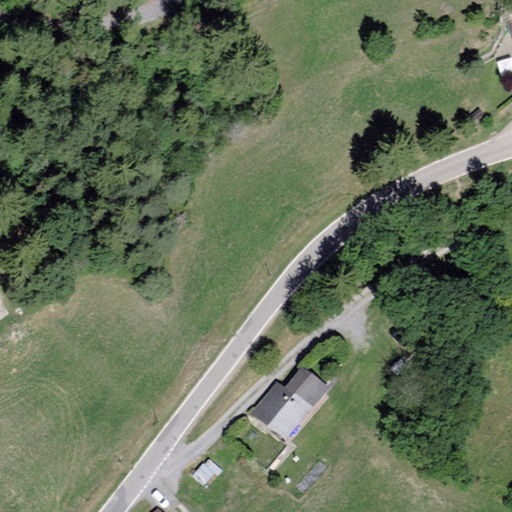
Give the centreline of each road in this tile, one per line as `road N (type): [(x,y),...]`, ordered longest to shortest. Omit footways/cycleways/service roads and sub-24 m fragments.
road 1 (unclassified): [(109,511),(333,236),(419,180),(505,147)]
road 2 (track): [(147,462),(199,446),(351,307),(416,262),(511,216)]
road 3 (track): [(173,0),(152,19),(94,27),(0,22)]
